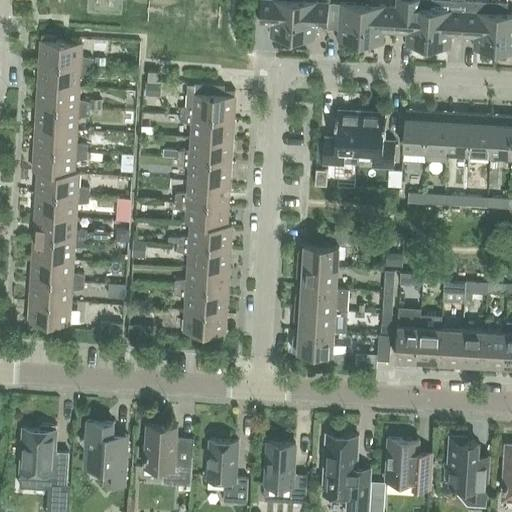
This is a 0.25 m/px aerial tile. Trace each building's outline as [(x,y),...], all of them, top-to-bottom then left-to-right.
[(293,37),(295,0),(260,0),(260,23),(271,24),(271,36),(293,37)] [(327,27),(329,1),(309,0),(295,0),(293,37),(315,38),(316,26),(327,27)] [(397,6),(395,6),(371,4),(371,0),(363,0),(363,3),(361,41),(383,42),(384,30),(395,31),(397,6)] [(429,45),(431,8),(431,0),(395,0),(395,6),(397,6),(395,31),(407,32),(406,44),(429,45)] [(463,35),(465,10),(439,9),(439,0),(431,0),(431,8),(429,45),(451,47),(451,35),(463,35)] [(361,41),(363,3),(329,1),(327,27),(339,28),(338,40),(361,41)] [(496,49),(499,2),(491,2),(490,11),(476,10),(476,11),(465,10),(463,35),(475,36),(474,48),(496,49)] [(511,12),(507,12),(508,3),(499,2),(496,49),(511,50),(511,12)] [(40,61),(93,65),(94,58),(81,55),(82,41),(57,40),(57,35),(42,34),(40,61)] [(93,71),(93,65),(40,61),(39,83),(79,85),(80,72),(93,71)] [(158,80),(159,71),(149,70),(148,80),(158,80)] [(181,115),(234,118),(235,89),(220,88),(221,83),(192,82),(192,83),(186,83),(185,105),(181,106),(181,115)] [(78,98),(79,85),(39,83),(38,105),(90,108),(91,101),(78,98)] [(145,84),(144,96),(160,97),(161,85),(145,84)] [(91,98),(91,107),(102,107),(102,99),(91,98)] [(90,114),(90,108),(38,105),(36,126),(77,129),(77,116),(90,114)] [(360,149),(362,111),(338,109),(337,135),(325,134),(323,161),(359,163),(360,149)] [(426,148),(428,110),(406,109),(404,147),(426,148)] [(447,160),(450,111),(428,110),(426,148),(425,158),(447,160)] [(362,111),(360,149),(374,150),(372,165),(394,166),(396,140),(384,139),(386,112),(362,111)] [(469,151),(471,113),(450,111),(447,149),(469,151)] [(493,121),(494,114),(471,113),(469,151),(491,152),(492,121),(493,121)] [(511,153),(511,115),(494,114),(493,121),(492,121),(491,152),(511,153)] [(232,140),(234,118),(181,115),(180,120),(193,123),(192,137),(232,140)] [(76,141),(77,129),(36,126),(35,148),(88,151),(88,144),(76,141)] [(179,150),(178,158),(231,161),(232,140),(192,137),(191,148),(179,150)] [(87,157),(88,151),(35,148),(34,170),(39,170),(39,169),(74,172),(74,171),(75,159),(87,157)] [(229,182),(231,161),(178,158),(178,163),(190,166),(189,180),(229,182)] [(316,168),(315,184),(326,184),(327,169),(316,168)] [(79,171),(74,171),(74,172),(39,169),(39,170),(37,191),(90,194),(90,187),(78,184),(79,171)] [(228,204),(229,182),(189,180),(188,191),(176,193),(175,200),(228,204)] [(90,201),(90,194),(37,191),(36,213),(76,215),(77,202),(90,201)] [(423,201),(423,192),(408,191),(408,200),(423,201)] [(423,192),(423,201),(432,201),(433,193),(423,192)] [(466,203),(467,194),(451,194),(451,203),(466,203)] [(467,194),(466,203),(481,204),(482,195),(467,194)] [(509,206),(510,197),(500,197),(499,205),(509,206)] [(227,225),(227,224),(228,204),(175,200),(175,206),(187,210),(186,223),(191,223),(227,225)] [(75,228),(76,215),(36,213),(35,234),(87,237),(88,231),(75,228)] [(232,224),(227,224),(227,225),(191,223),(190,236),(178,236),(177,244),(230,247),(232,224)] [(117,228),(116,240),(128,240),(129,228),(117,228)] [(88,231),(87,237),(110,239),(110,232),(88,231)] [(298,263),(339,265),(340,244),(353,244),(354,233),(329,231),(328,242),(305,241),(304,249),(298,250),(298,263)] [(87,244),(87,237),(35,234),(33,256),(73,258),(74,246),(87,244)] [(116,240),(116,247),(128,248),(128,240),(116,240)] [(134,240),(133,256),(145,257),(146,241),(134,240)] [(229,268),(230,247),(177,244),(177,250),(189,252),(189,266),(229,268)] [(386,252),(385,265),(402,266),(403,253),(386,252)] [(73,271),(73,258),(33,256),(32,277),(85,280),(85,274),(73,271)] [(337,287),(339,265),(298,263),(297,276),(303,278),(302,285),(337,287)] [(228,290),(229,268),(189,266),(188,278),(175,279),(175,286),(228,290)] [(386,268),(385,279),(394,280),(395,274),(395,271),(395,269),(386,268)] [(423,282),(423,272),(402,271),(401,280),(423,282)] [(423,272),(423,282),(437,283),(438,273),(423,272)] [(84,287),(85,280),(32,277),(30,299),(71,301),(72,289),(84,287)] [(466,290),(467,281),(445,280),(444,289),(466,290)] [(466,290),(475,291),(475,281),(467,281),(466,290)] [(509,293),(510,283),(501,282),(501,292),(509,293)] [(110,283),(109,294),(125,295),(126,284),(110,283)] [(337,288),(337,287),(302,285),(302,292),(296,293),(295,306),(336,308),(336,310),(348,311),(350,288),(337,288)] [(226,311),(228,290),(175,286),(174,293),(187,296),(186,308),(226,311)] [(385,290),(384,301),(388,301),(393,301),(393,296),(394,290),(385,290)] [(69,324),(71,301),(30,299),(29,326),(44,327),(44,322),(69,324)] [(336,310),(336,308),(295,306),(294,319),(300,321),(300,328),(335,330),(336,310)] [(225,338),(226,311),(186,308),(184,331),(210,332),(210,337),(225,338)] [(383,311),(383,321),(392,322),(392,312),(383,311)] [(399,311),(396,357),(418,358),(420,324),(421,312),(399,311)] [(442,326),(443,316),(431,316),(431,325),(420,324),(418,358),(440,360),(442,326)] [(110,322),(110,331),(118,331),(120,331),(123,332),(123,323),(110,322)] [(129,323),(129,332),(131,332),(132,332),(142,333),(142,324),(129,323)] [(461,361),(464,327),(442,326),(440,360),(461,361)] [(483,362),(485,328),(464,327),(461,361),(483,362)] [(293,336),(292,350),(312,356),(311,361),(345,363),(347,332),(334,331),(335,330),(300,328),(299,335),(293,336)] [(504,363),(507,330),(485,328),(483,362),(504,363)] [(390,359),(391,335),(379,334),(378,358),(390,359)] [(126,483),(128,439),(113,438),(114,420),(87,418),(87,432),(80,441),(86,445),(85,465),(105,466),(104,482),(126,483)] [(192,484),(194,437),(177,436),(178,425),(147,423),(145,454),(144,454),(144,458),(145,458),(144,466),(164,467),(163,482),(192,484)] [(23,426),(21,470),(53,472),(52,494),(66,495),(69,451),(56,450),(57,428),(23,426)] [(368,511),(369,495),(371,467),(357,466),(359,435),(327,433),(323,493),(348,494),(347,511),(368,511)] [(432,486),(434,451),(418,450),(419,438),(402,437),(403,435),(386,434),(386,443),(388,444),(387,478),(416,480),(416,485),(432,486)] [(446,460),(444,484),(454,485),(453,488),(455,488),(457,490),(467,491),(467,498),(470,502),(486,503),(489,456),(477,455),(478,442),(466,441),(465,440),(465,438),(464,437),(462,436),(461,435),(459,435),(458,435),(456,435),(455,436),(453,436),(452,437),(451,439),(450,440),(449,461),(446,460)] [(247,501),(248,477),(236,476),(239,439),(210,438),(208,478),(225,479),(224,500),(247,501)] [(306,501),(308,473),(294,473),(296,443),(268,441),(265,484),(293,485),(292,501),(306,501)] [(511,443),(507,444),(503,498),(511,498),(511,443)] [(374,479),(373,493),(387,494),(388,480),(374,479)]
